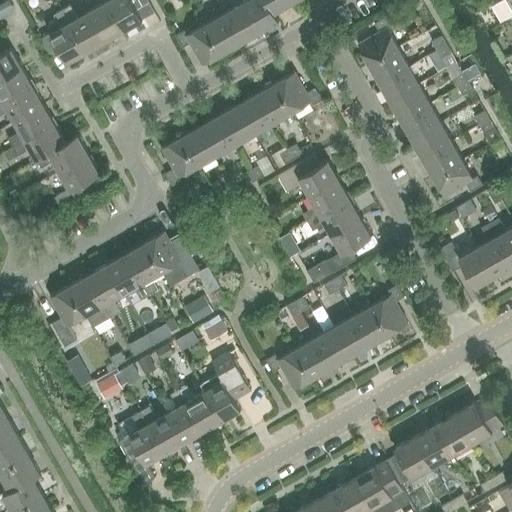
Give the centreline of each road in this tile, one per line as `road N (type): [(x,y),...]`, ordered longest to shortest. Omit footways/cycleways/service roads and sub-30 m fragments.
road 1 (residential): [(0,291),(143,206),(147,188),(127,135),(136,118),(318,23)]
road 2 (residential): [(472,347),(372,159),(371,116),(318,23)]
road 3 (unclassified): [(214,511),(241,478),(472,347)]
